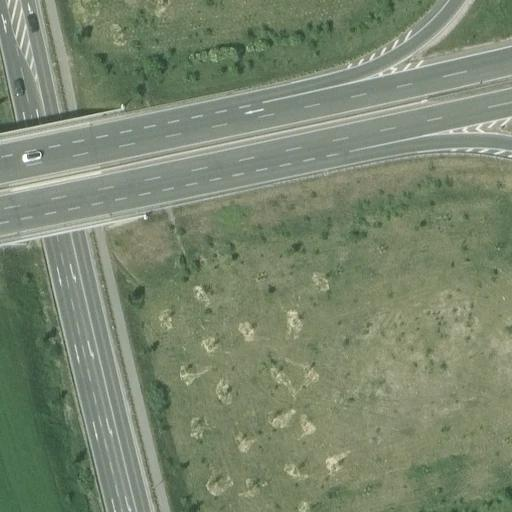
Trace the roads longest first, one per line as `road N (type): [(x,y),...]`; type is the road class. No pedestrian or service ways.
road 1 (primary): [(127,511),(11,0)]
road 2 (trunk): [(0,219),(306,153)]
road 3 (trunk): [(511,63),(248,123)]
road 4 (trunk): [(248,123),(0,172)]
road 5 (trunk): [(460,0),(405,55),(248,123)]
road 6 (motorway): [(306,153),(511,105)]
road 7 (trunk): [(306,153),(511,147)]
